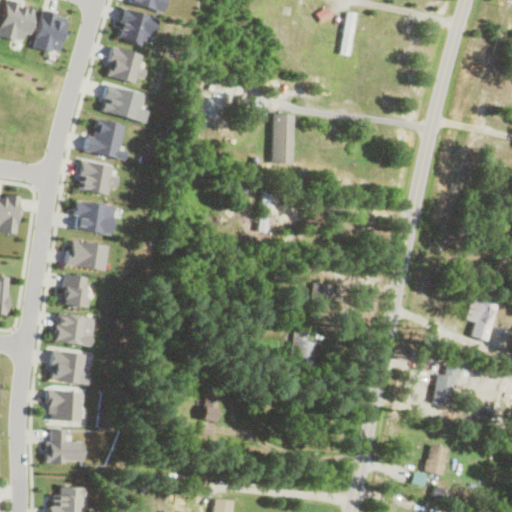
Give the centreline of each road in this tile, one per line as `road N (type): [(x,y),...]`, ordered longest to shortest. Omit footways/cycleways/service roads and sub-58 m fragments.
road 1 (residential): [(350,511),(463,0)]
road 2 (residential): [(94,0),(51,156),(14,415),(17,511)]
